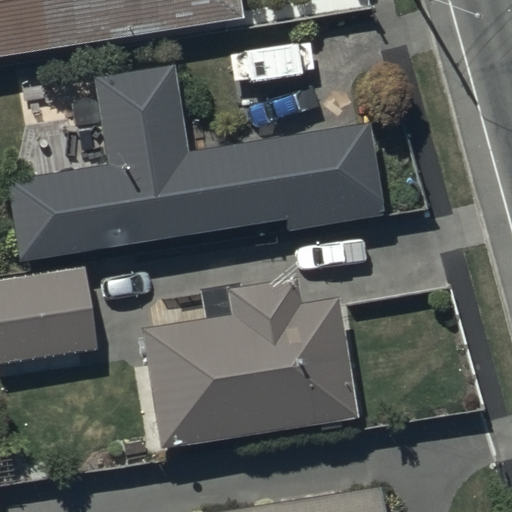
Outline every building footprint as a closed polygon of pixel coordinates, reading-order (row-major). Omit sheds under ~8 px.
[(0,0),(0,9),(62,0),(0,0)] [(0,129),(0,187),(3,216),(353,175),(343,89),(171,109),(161,30),(98,38),(108,117),(0,129)] [(147,404),(353,371),(336,265),(282,273),(277,238),(223,247),(227,270),(127,286),(147,404)] [(84,258),(0,269),(0,353),(96,340),(84,258)] [(375,511),(371,484),(188,511),(375,511)]
